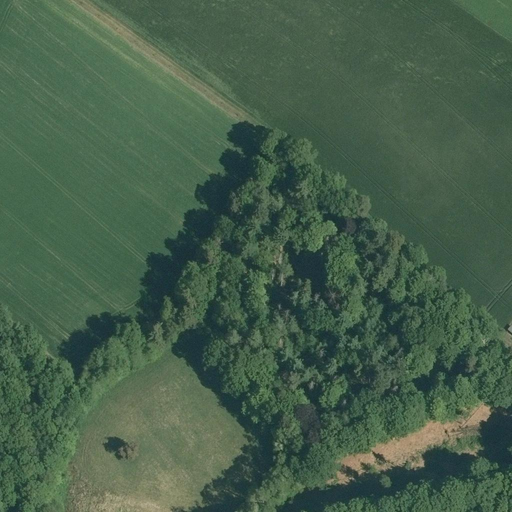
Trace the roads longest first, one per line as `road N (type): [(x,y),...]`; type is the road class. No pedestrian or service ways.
road 1 (track): [(511,348),(313,162),(87,0)]
road 2 (track): [(338,451),(511,386)]
